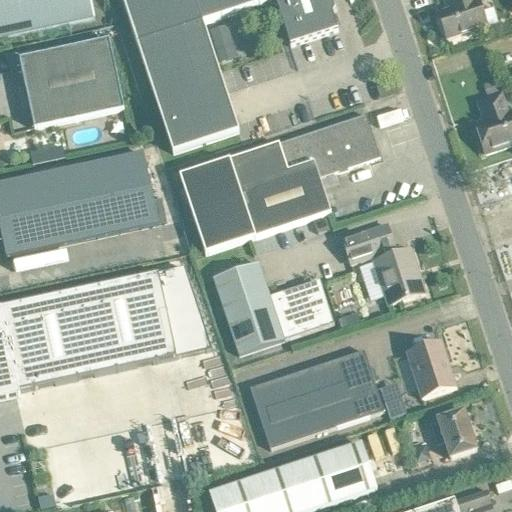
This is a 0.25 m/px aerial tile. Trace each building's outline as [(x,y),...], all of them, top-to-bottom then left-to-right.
[(0,0),(0,41),(91,22),(86,0),(0,0)] [(121,0),(173,157),(240,135),(205,27),(275,4),(290,51),(319,39),(338,33),(333,17),(335,13),(332,4),(328,2),(327,0),(121,0)] [(476,3),(475,0),(443,0),(445,5),(447,4),(450,12),(438,16),(447,42),(487,29),(478,3),(476,3)] [(34,132),(54,128),(124,113),(109,43),(19,62),(34,132)] [(511,115),(506,118),(499,98),(497,98),(478,105),(482,118),(486,116),(488,123),(475,127),(485,157),(504,151),(511,148),(511,115)] [(207,258),(253,242),(312,223),(331,216),(320,182),(380,161),(366,118),(277,147),(180,180),(207,258)] [(143,157),(0,188),(0,232),(6,260),(50,252),(159,228),(143,157)] [(396,258),(394,254),(395,254),(386,228),(367,235),(342,243),(351,268),(373,261),(374,265),(373,265),(388,310),(406,303),(425,297),(411,253),(396,258)] [(270,300),(259,266),(213,282),(239,359),(285,344),(334,327),(320,284),(270,300)] [(175,362),(157,279),(0,311),(0,402),(8,401),(19,399),(19,396),(175,362)] [(422,403),(456,391),(441,344),(406,356),(422,403)] [(371,374),(364,354),(249,393),(269,453),(365,421),(384,415),(374,385),(378,384),(375,372),(371,374)] [(450,462),(477,453),(464,414),(437,423),(438,426),(431,428),(437,448),(445,446),(450,462)] [(209,498),(213,511),(321,511),(377,494),(361,448),(209,498)] [(174,511),(194,511),(191,493),(182,495),(180,482),(169,484),(174,511)] [(492,511),(487,493),(455,504),(454,502),(422,511),(492,511)]
